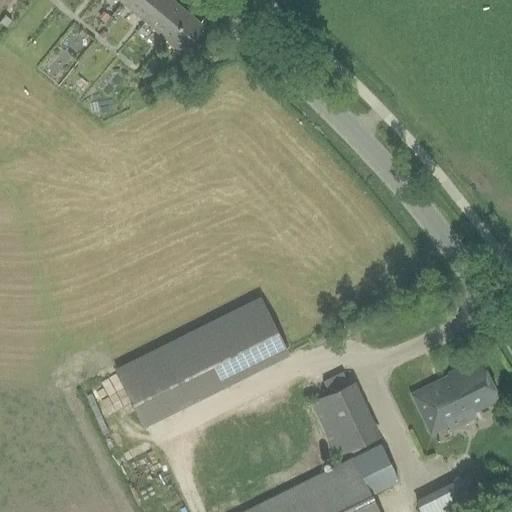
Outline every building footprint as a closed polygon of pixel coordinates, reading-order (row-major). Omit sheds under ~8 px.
[(121,0),(134,11),(143,0),(121,0)] [(171,0),(143,0),(134,11),(154,28),(175,3),(171,0)] [(175,3),(154,28),(167,39),(166,40),(174,47),(196,20),(175,3)] [(12,21),(6,15),(0,21),(7,27),(12,21)] [(199,23),(196,20),(174,47),(194,63),(222,30),(206,16),(199,23)] [(150,421),(301,357),(275,296),(124,360),(150,421)] [(478,359),(409,393),(431,437),(465,420),(460,411),(496,394),(478,359)] [(389,438),(368,380),(318,399),(339,457),(389,438)] [(381,511),(372,493),(397,481),(379,445),(246,511),(381,511)] [(423,498),(429,511),(471,511),(502,498),(489,469),(423,498)] [(511,511),(511,502),(495,511),(511,511)]
